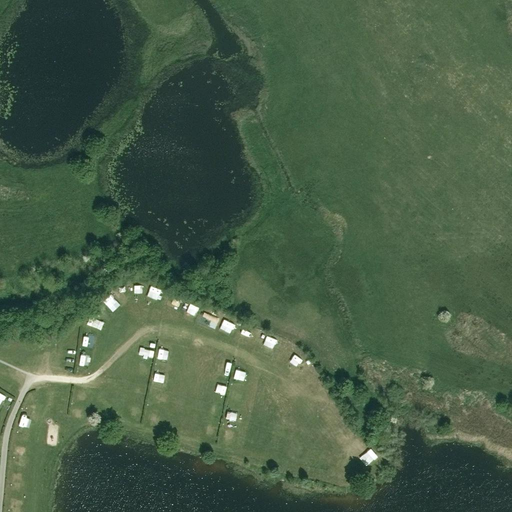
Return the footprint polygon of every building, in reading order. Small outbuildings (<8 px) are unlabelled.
[(211,430),(212,419),(201,418),(199,428),(211,430)] [(217,432),(228,434),(230,425),(219,422),(217,432)] [(351,444),(345,443),(344,450),(359,454),(363,441),(352,439),(351,444)] [(281,457),(292,461),(296,447),(285,444),(281,457)] [(304,458),(317,461),(319,454),(306,451),(304,458)] [(342,462),(339,472),(348,475),(351,465),(342,462)] [(13,477),(24,477),(25,466),(13,465),(13,477)]
